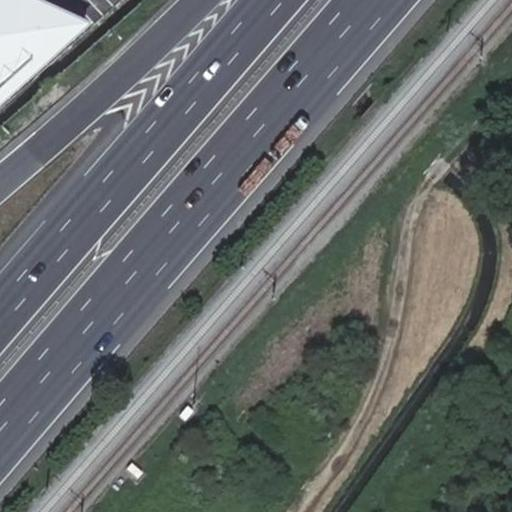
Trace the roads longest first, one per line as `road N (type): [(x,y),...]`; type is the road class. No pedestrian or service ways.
road 1 (motorway): [(0,428),(370,0)]
road 2 (motorway): [(273,0),(0,316)]
road 3 (motorway): [(199,0),(0,183)]
